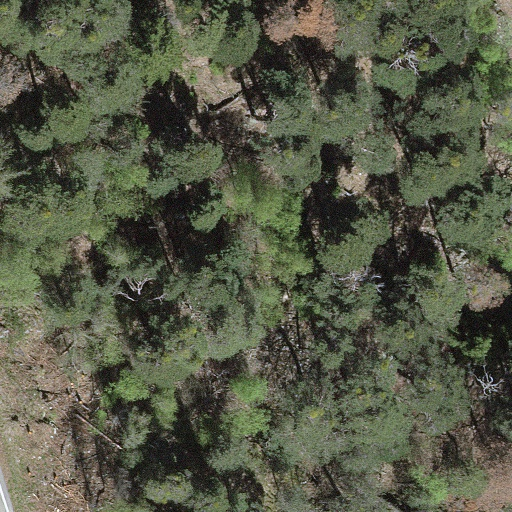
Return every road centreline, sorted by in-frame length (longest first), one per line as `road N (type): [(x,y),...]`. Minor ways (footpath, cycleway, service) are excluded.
road 1 (motorway): [(135,73),(446,511)]
road 2 (motorway): [(135,73),(350,511)]
